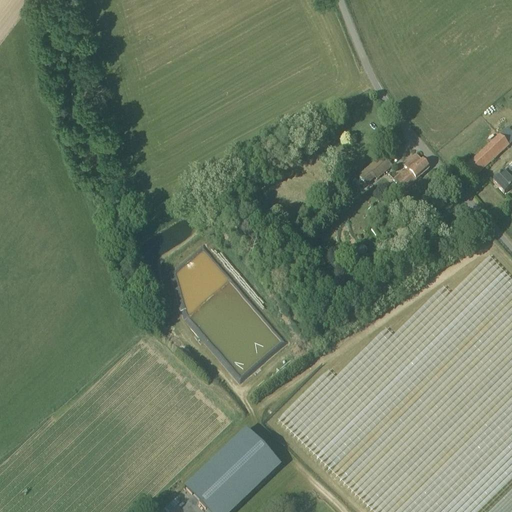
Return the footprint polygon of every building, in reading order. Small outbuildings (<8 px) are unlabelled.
[(506,135),(498,127),(483,140),(489,146),(462,171),(471,181),(511,143),(511,135),(509,132),(506,135)] [(383,156),(375,163),(367,169),(358,176),(366,186),(375,178),(376,180),(392,167),(383,156)] [(401,174),(392,181),(402,192),(428,170),(416,156),(404,167),(406,170),(401,175),(401,174)] [(504,195),(511,188),(511,187),(511,182),(509,179),(511,176),(511,171),(509,168),(493,183),(504,195)] [(246,431),(183,490),(204,511),(232,511),(252,493),(280,467),(246,431)] [(266,507),(261,511),(322,511),(280,467),(252,493),(266,507)]
